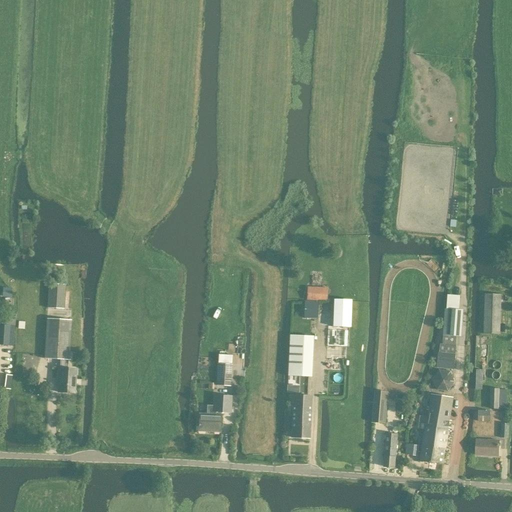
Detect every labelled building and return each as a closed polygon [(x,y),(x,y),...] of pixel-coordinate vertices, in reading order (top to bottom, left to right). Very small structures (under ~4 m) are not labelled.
[(304,300),(304,318),(318,319),(318,313),(318,301),(327,301),(327,288),(307,287),(307,300),(304,300)] [(49,290),(47,308),(63,309),(65,291),(49,290)] [(502,295),(486,294),(485,334),(501,335),(502,295)] [(333,318),(333,327),(343,327),(351,327),(351,316),(351,300),(333,300),(333,316),(333,318)] [(444,320),(443,335),(456,336),(458,310),(447,309),(445,309),(444,320)] [(59,379),(58,392),(74,393),(76,369),(67,369),(68,360),(71,320),(47,319),(44,359),(60,360),(60,368),(59,368),(58,378),(59,379)] [(0,324),(0,344),(8,345),(13,346),(14,326),(0,324)] [(311,377),(313,337),(289,335),(287,376),(311,377)] [(438,353),(437,368),(454,369),(456,346),(443,344),(440,344),(440,345),(439,353),(438,353)] [(217,364),(216,385),(230,386),(231,365),(217,364)] [(432,380),(436,390),(448,391),(455,382),(450,371),(439,370),(432,380)] [(490,388),(490,408),(499,409),(499,408),(507,408),(507,390),(499,390),(499,388),(490,388)] [(376,391),(373,422),(386,423),(389,392),(376,391)] [(431,398),(428,417),(434,418),(433,425),(448,427),(453,396),(431,393),(431,395),(429,395),(429,397),(431,398)] [(196,424),(196,427),(198,427),(198,431),(219,432),(220,415),(220,409),(230,409),(230,397),(213,396),(213,406),(207,405),(206,415),(198,414),(198,424),(196,424)] [(310,439),(311,397),(293,396),(293,419),(290,419),(290,417),(285,417),(285,430),(292,431),(292,438),(310,439)] [(490,411),(478,410),(478,421),(490,421),(490,411)] [(428,417),(424,445),(445,448),(448,427),(433,425),(434,418),(428,417)] [(501,437),(508,438),(509,424),(502,423),(501,437)] [(386,433),(383,466),(394,468),(398,434),(386,433)] [(498,457),(499,441),(477,440),(476,455),(491,456),(498,457)] [(445,448),(424,445),(422,445),(420,461),(442,464),(445,448)]
